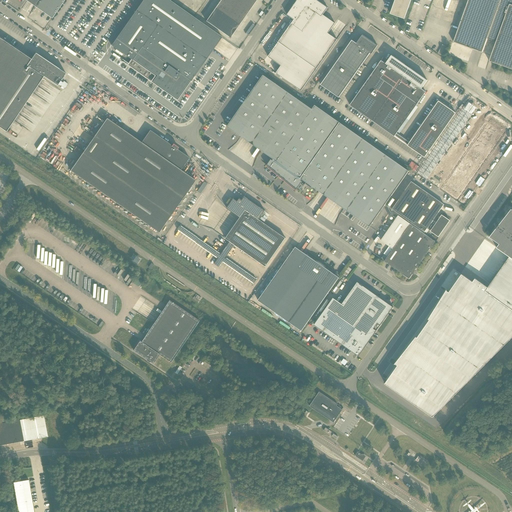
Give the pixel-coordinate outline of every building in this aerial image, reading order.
[(25,0),(27,1),(28,0),(39,0),(35,7),(52,18),(64,0),(25,0)] [(190,81),(209,55),(222,37),(169,0),(143,0),(111,45),(131,59),(132,60),(129,65),(177,98),(189,81),(190,81)] [(220,0),(215,8),(206,21),(230,38),(239,25),(256,0),(220,0)] [(276,73),(301,91),(337,40),(328,33),(335,23),(323,15),(328,8),(316,0),(297,0),(287,15),(294,20),(268,57),(281,66),(276,73)] [(395,0),(391,14),(404,18),(410,0),(395,0)] [(511,0),(468,0),(453,42),(482,52),(487,38),(496,41),(489,61),(511,69),(511,0)] [(374,45),(374,43),(362,35),(356,43),(352,40),(320,85),(339,98),(370,53),(371,54),(377,45),(376,47),(374,45)] [(0,127),(7,132),(6,131),(43,76),(57,86),(66,73),(47,61),(46,61),(47,61),(43,58),(35,53),(31,59),(0,38),(0,127)] [(481,53),(452,43),(448,54),(477,65),(478,61),(481,53)] [(437,53),(442,56),(447,47),(442,44),(437,53)] [(395,136),(403,141),(404,139),(397,133),(426,92),(421,89),(427,80),(409,68),(408,67),(408,66),(407,66),(407,65),(406,65),(406,66),(405,65),(391,55),(385,64),(381,61),(349,105),(394,137),(395,136)] [(263,75),(227,127),(241,137),(261,151),(273,159),(272,160),(271,159),(267,165),(280,176),(285,180),(296,189),(297,189),(302,181),(301,180),(302,179),(319,192),(344,209),(364,223),(369,227),(372,223),(408,171),(364,140),(315,105),(312,109),(267,78),(263,75)] [(404,139),(403,141),(408,145),(407,146),(424,158),(425,157),(439,137),(456,113),(438,101),(436,105),(409,142),(404,139)] [(468,101),(463,108),(472,114),(477,107),(468,101)] [(463,108),(460,113),(469,119),(472,114),(463,108)] [(460,113),(457,117),(466,123),(469,119),(460,113)] [(457,117),(454,122),(463,128),(466,123),(457,117)] [(490,117),(485,124),(494,130),(499,123),(490,117)] [(107,118),(104,123),(94,136),(104,143),(92,160),(82,153),(70,171),(159,233),(195,180),(180,170),(189,158),(177,149),(178,147),(173,144),(172,146),(150,130),(141,143),(107,118)] [(454,122),(451,126),(459,132),(463,128),(454,122)] [(499,123),(494,130),(503,136),(505,133),(505,128),(499,123)] [(485,124),(482,129),(491,135),(494,130),(485,124)] [(451,126),(447,131),(456,137),(459,132),(451,126)] [(482,129),(479,133),(488,139),(491,135),(482,129)] [(494,130),(491,135),(500,141),(503,136),(494,130)] [(447,131),(444,135),(453,141),(456,137),(447,131)] [(479,133),(476,138),(485,144),(488,139),(479,133)] [(444,135),(441,140),(450,146),(453,141),(444,135)] [(491,135),(488,139),(497,145),(500,141),(491,135)] [(476,138),(473,142),(481,148),(485,144),(476,138)] [(488,139),(485,144),(493,150),(497,145),(488,139)] [(441,140),(438,144),(447,150),(450,146),(441,140)] [(473,142),(470,147),(478,153),(481,148),(473,142)] [(438,144),(435,149),(443,155),(447,150),(438,144)] [(485,144),(481,148),(490,154),(493,150),(485,144)] [(470,147),(466,151),(475,157),(478,153),(470,147)] [(481,148),(478,153),(487,159),(490,154),(481,148)] [(435,149),(432,153),(440,159),(443,155),(435,149)] [(466,151),(463,156),(472,162),(475,157),(466,151)] [(432,153),(428,158),(437,164),(440,159),(432,153)] [(478,153),(475,157),(484,163),(487,159),(478,153)] [(463,156),(460,160),(469,166),(472,162),(463,156)] [(475,157),(472,162),(481,168),(484,163),(475,157)] [(428,158),(425,162),(434,168),(437,164),(428,158)] [(460,160),(457,165),(466,171),(469,166),(460,160)] [(425,162),(422,167),(431,173),(434,168),(425,162)] [(472,162),(469,166),(477,172),(481,168),(472,162)] [(457,165),(454,169),(462,175),(466,171),(457,165)] [(469,166),(466,171),(474,177),(478,173),(469,166)] [(422,167),(418,173),(426,179),(431,173),(422,167)] [(454,169),(450,174),(459,180),(462,175),(454,169)] [(466,171),(462,175),(471,181),(474,177),(466,171)] [(451,174),(448,178),(456,184),(459,180),(451,174)] [(462,175),(459,180),(468,186),(471,181),(462,175)] [(448,178),(444,183),(453,189),(456,184),(448,178)] [(459,180),(456,184),(465,190),(468,186),(459,180)] [(427,229),(438,237),(450,221),(438,212),(444,205),(411,182),(392,209),(425,232),(427,229)] [(444,183),(440,189),(448,195),(453,189),(444,183)] [(456,184),(453,189),(462,195),(465,190),(456,184)] [(453,189),(448,195),(457,201),(462,195),(453,189)] [(225,239),(229,241),(220,254),(179,225),(176,229),(218,258),(214,263),(218,267),(222,261),(254,283),(256,280),(225,258),(234,245),(265,267),(282,242),(285,238),(280,235),(272,229),(263,223),(259,220),(265,211),(244,197),(242,200),(239,198),(237,201),(233,198),(231,203),(226,208),(240,218),(225,239)] [(511,209),(489,237),(499,244),(496,247),(511,258),(511,209)] [(393,249),(387,257),(384,261),(409,279),(413,274),(412,273),(414,270),(415,270),(435,242),(398,216),(381,241),(393,249)] [(292,251),(258,300),(301,331),(336,282),(339,278),(335,274),(331,272),(325,268),(325,267),(323,266),(321,264),(318,262),(316,261),(316,262),(306,255),(296,247),(295,247),(292,251)] [(397,366),(385,384),(432,417),(511,336),(511,258),(509,257),(487,287),(475,279),(472,282),(461,274),(449,292),(446,290),(428,319),(429,320),(417,338),(416,337),(395,364),(397,366)] [(348,267),(343,274),(346,277),(352,269),(348,267)] [(330,302),(314,325),(348,349),(356,355),(357,355),(363,346),(366,342),(373,333),(374,334),(373,334),(374,335),(393,307),(391,306),(389,309),(375,299),(377,296),(371,291),(357,282),(355,285),(342,304),(333,298),(330,302)] [(149,363),(150,362),(153,364),(159,355),(171,362),(199,321),(169,300),(141,342),(139,341),(133,350),(146,359),(146,360),(149,363)] [(319,392),(312,402),(309,406),(333,423),(343,408),(342,409),(336,406),(337,404),(319,392)] [(0,423),(0,445),(48,436),(44,416),(4,423),(4,421),(1,422),(1,424),(0,423)] [(14,482),(13,482),(15,494),(17,506),(17,507),(18,509),(18,511),(33,511),(33,505),(32,500),(31,493),(31,492),(30,487),(28,480),(19,481),(17,482),(16,482),(14,482)]
